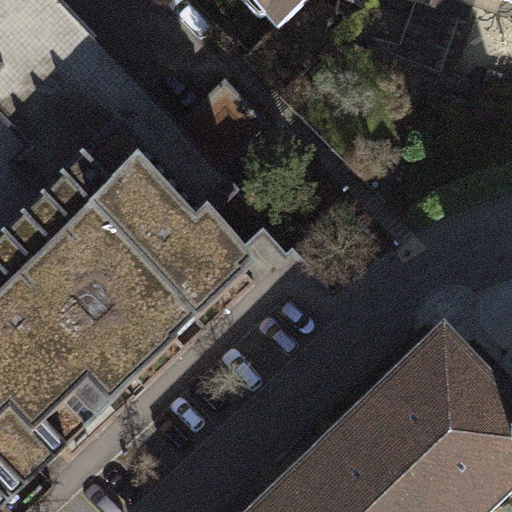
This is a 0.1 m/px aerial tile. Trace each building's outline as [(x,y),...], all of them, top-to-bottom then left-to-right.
[(0,0),(0,115),(29,146),(10,164),(42,197),(0,236),(0,510),(68,444),(43,419),(86,377),(112,403),(178,339),(174,335),(241,270),(238,266),(251,253),(217,219),(243,193),(224,174),(272,127),(220,74),(178,114),(64,0),(0,0)] [(248,0),(276,28),(302,0),(248,0)] [(347,0),(356,8),(372,0),(347,0)] [(511,0),(412,0),(416,1),(399,55),(443,70),(460,19),(467,22),(474,0),(511,0)] [(244,511),(491,511),(511,493),(511,442),(511,441),(511,440),(511,391),(443,322),(244,511)]
